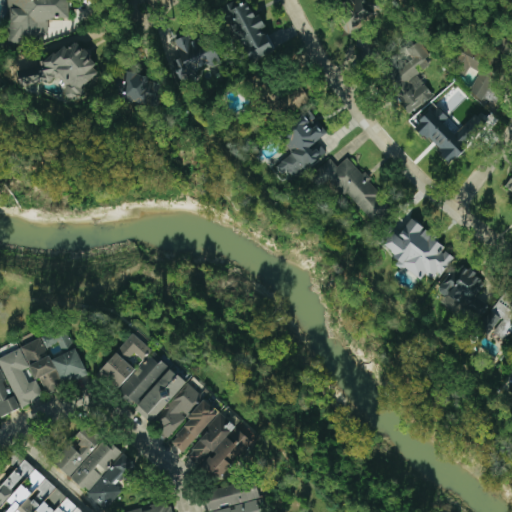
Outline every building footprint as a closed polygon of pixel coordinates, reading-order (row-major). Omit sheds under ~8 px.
[(8,0),(9,44),(39,44),(39,36),(49,36),(48,19),(69,18),(68,0),(8,0)] [(346,0),(352,9),(337,17),(347,33),(377,16),(368,0),(346,0)] [(274,51),(263,28),(266,27),(260,15),(255,17),(248,2),(225,13),(249,62),(274,51)] [(221,62),(207,34),(192,41),(188,34),(175,41),(183,57),(173,62),(183,80),(221,62)] [(511,47),(511,43),(503,37),(496,49),(507,56),(511,47)] [(408,113),(433,97),(418,74),(433,64),(419,42),(406,50),(411,58),(384,75),(408,113)] [(35,67),(17,69),(18,80),(21,84),(58,80),(65,90),(66,99),(76,98),(83,93),(82,86),(97,76),(96,65),(81,44),(66,46),(35,67)] [(115,98),(162,109),(168,85),(149,80),(150,76),(122,69),(115,98)] [(470,119),(460,130),(435,105),(414,126),(450,162),(481,131),(470,119)] [(278,165),(292,180),(325,151),(317,142),(328,132),(308,110),(279,136),(292,152),(278,165)] [(330,159),(318,171),(375,228),(395,207),(346,158),(337,166),(330,159)] [(455,252),(409,221),(406,226),(399,221),(382,244),(399,256),(395,262),(421,280),(425,274),(435,281),(455,252)] [(437,288),(459,311),(463,307),(475,320),(488,309),(474,295),(485,285),(464,263),(437,288)] [(511,326),(511,297),(505,292),(479,326),(490,334),(502,319),(511,326)] [(42,338),(22,346),(35,379),(40,377),(46,392),(87,376),(68,330),(55,335),(63,355),(51,360),(42,338)] [(98,374),(137,407),(135,409),(150,422),(186,381),(132,334),(98,374)] [(44,398),(36,379),(28,382),(23,369),(28,367),(21,348),(0,356),(0,359),(19,407),(44,398)] [(203,397),(187,383),(151,423),(167,437),(203,397)] [(182,452),(219,413),(206,401),(169,440),(182,452)] [(252,443),(223,415),(185,455),(214,482),(252,443)] [(53,462),(105,510),(123,490),(121,488),(139,469),(88,422),(76,436),(80,440),(73,447),(69,443),(53,462)] [(84,511),(24,460),(0,487),(0,509),(3,511),(84,511)] [(208,511),(265,511),(256,477),(203,493),(208,511)] [(173,511),(170,501),(125,511),(173,511)]
